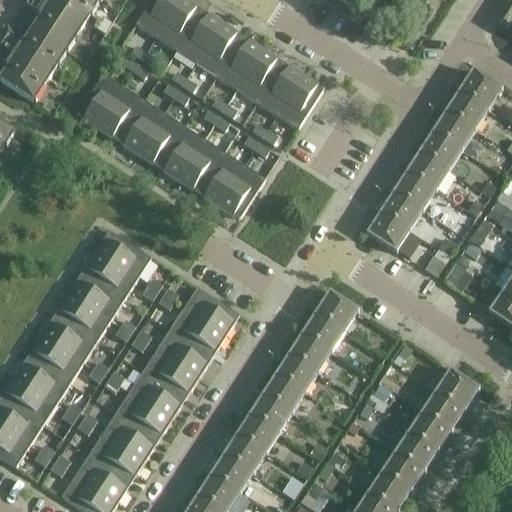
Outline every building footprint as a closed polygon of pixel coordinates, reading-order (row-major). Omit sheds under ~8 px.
[(33,34),(67,56),(99,5),(91,0),(32,0),(31,1),(29,0),(26,0),(19,12),(28,18),(31,14),(42,20),(33,34)] [(156,43),(183,1),(180,0),(154,0),(135,29),(156,43)] [(176,56),(201,17),(196,13),(197,11),(183,1),(156,43),(176,56)] [(511,6),(496,32),(511,42),(511,6)] [(196,69),(223,27),(208,18),(207,20),(201,17),(176,56),(196,69)] [(216,82),(241,43),(236,39),(238,37),(223,27),(196,69),(216,82)] [(67,56),(33,34),(25,47),(14,40),(17,36),(7,30),(0,40),(0,43),(3,45),(0,49),(0,64),(9,71),(1,83),(0,82),(0,84),(35,107),(36,106),(35,105),(67,56)] [(236,95),(263,53),(249,44),(247,47),(241,43),(216,82),(236,95)] [(136,50),(131,58),(142,65),(147,57),(136,50)] [(256,108),(282,69),(276,65),(278,63),(263,53),(236,95),(256,108)] [(147,57),(142,65),(152,72),(157,64),(147,57)] [(134,77),(139,69),(128,62),(123,70),(134,77)] [(139,69),(134,77),(144,84),(149,76),(139,69)] [(277,121),(303,79),(289,70),(287,73),(282,69),(256,108),(277,121)] [(176,76),(171,84),(182,91),(187,83),(176,76)] [(460,97),(487,115),(500,95),(501,96),(502,94),(473,76),(472,77),(473,77),(460,97)] [(124,92),(103,79),(78,118),(84,121),(83,124),(97,133),(124,92)] [(297,134),(323,95),(316,92),(318,89),(303,79),(277,121),(297,134)] [(187,83),(182,91),(192,98),(197,90),(187,83)] [(174,103),(179,96),(168,89),(163,97),(174,103)] [(124,92),(97,133),(112,143),(114,140),(119,144),(144,105),(124,92)] [(179,96),(174,103),(184,110),(189,102),(179,96)] [(487,115),(460,97),(447,117),(474,135),(487,115)] [(217,102),(212,110),(222,117),(227,109),(217,102)] [(144,105),(119,144),(125,148),(123,150),(138,159),(164,118),(144,105)] [(227,109),(222,117),(233,124),(238,116),(227,109)] [(209,115),(204,123),(214,129),(219,122),(209,115)] [(474,135),(447,117),(434,137),(461,155),(474,135)] [(164,118),(138,159),(152,169),(154,166),(159,170),(184,131),(164,118)] [(219,122),(214,129),(225,136),(230,128),(219,122)] [(0,158),(13,138),(15,138),(16,137),(0,127),(0,158)] [(257,128),(252,136),(262,143),(267,135),(257,128)] [(184,131),(159,170),(165,174),(163,176),(178,186),(205,144),(184,131)] [(267,135),(262,143),(273,150),(278,142),(267,135)] [(461,155),(434,137),(421,157),(448,175),(461,155)] [(254,155),(259,148),(249,141),(244,149),(254,155)] [(205,144),(178,186),(193,195),(194,193),(200,196),(225,157),(205,144)] [(259,148),(254,155),(265,162),(270,154),(259,148)] [(225,157),(200,196),(205,200),(204,202),(218,212),(245,170),(225,157)] [(448,175),(421,157),(408,178),(435,195),(448,175)] [(240,223),(266,184),(245,170),(218,212),(233,221),(234,219),(240,223)] [(435,195),(408,178),(395,198),(422,215),(435,195)] [(487,186),(481,195),(491,202),(497,192),(487,186)] [(503,197),(509,201),(511,196),(511,186),(510,186),(503,197)] [(422,215),(395,198),(382,218),(409,235),(422,215)] [(475,204),(469,214),(478,219),(484,209),(475,204)] [(505,213),(496,207),(488,220),(497,225),(505,213)] [(409,235),(382,218),(369,238),(368,237),(368,238),(397,257),(398,256),(396,255),(409,235)] [(461,225),(455,235),(463,240),(469,230),(461,225)] [(483,226),(476,238),(484,243),(491,231),(483,226)] [(95,257),(137,285),(151,263),(109,235),(95,257)] [(437,253),(450,262),(458,250),(450,244),(449,245),(445,242),(437,253)] [(465,256),(475,263),(481,254),(471,247),(465,256)] [(450,262),(437,253),(437,254),(438,254),(425,274),(438,282),(450,262)] [(81,278),(124,305),(137,285),(95,257),(81,278)] [(456,267),(446,283),(455,289),(463,276),(465,273),(456,267)] [(68,298),(111,326),(124,305),(81,278),(68,298)] [(163,291),(152,284),(147,291),(158,298),(163,291)] [(142,299),(153,306),(158,298),(147,291),(142,299)] [(183,314),(226,342),(240,320),(197,292),(183,314)] [(178,301),(168,294),(163,301),(174,308),(178,301)] [(329,297),(329,298),(328,298),(330,299),(317,319),(344,336),(357,317),(358,317),(358,316),(329,297)] [(511,301),(504,297),(491,316),(490,315),(489,316),(511,331),(511,301)] [(54,319),(97,347),(111,326),(68,298),(54,319)] [(158,309),(169,316),(174,308),(163,301),(158,309)] [(226,342),(183,314),(170,335),(212,362),(226,342)] [(41,340),(84,368),(97,347),(54,319),(41,340)] [(344,336),(317,319),(304,339),(331,357),(344,336)] [(135,332),(125,326),(120,332),(131,339),(135,332)] [(115,341),(126,348),(131,339),(120,332),(115,341)] [(212,362),(170,335),(156,356),(199,383),(212,362)] [(151,343),(141,336),(136,343),(147,349),(151,343)] [(331,357),(304,339),(291,359),(318,377),(331,357)] [(27,361),(70,388),(84,368),(41,340),(27,361)] [(131,351),(141,358),(147,349),(136,343),(131,351)] [(406,364),(413,354),(405,349),(399,359),(406,364)] [(199,383),(156,356),(143,376),(185,404),(199,383)] [(318,377),(291,359),(278,379),(305,397),(318,377)] [(14,382),(57,409),(70,388),(27,361),(14,382)] [(108,374),(98,367),(93,374),(104,381),(108,374)] [(88,382),(98,389),(104,381),(93,374),(88,382)] [(449,377),(450,377),(437,397),(464,415),(477,395),(478,396),(479,395),(450,375),(449,377)] [(185,404),(143,376),(129,397),(172,425),(185,404)] [(124,384),(113,378),(109,384),(120,391),(124,384)] [(305,397),(278,379),(265,399),(292,417),(305,397)] [(1,402),(43,430),(57,409),(14,382),(1,402)] [(104,393),(114,400),(120,391),(109,384),(104,393)] [(380,404),(388,393),(379,387),(372,398),(380,404)] [(172,425),(129,397),(116,418),(158,446),(172,425)] [(424,417),(451,435),(464,415),(437,397),(424,417)] [(292,417),(265,399),(251,419),(279,437),(292,417)] [(0,403),(0,431),(30,451),(43,430),(1,402),(0,403)] [(374,413),(366,408),(359,419),(367,424),(374,413)] [(81,416),(71,409),(66,416),(77,422),(81,416)] [(61,424),(71,431),(77,422),(66,416),(61,424)] [(410,437),(437,455),(451,435),(424,417),(410,437)] [(158,446),(116,418),(102,439),(145,466),(158,446)] [(97,426),(86,419),(82,426),(93,433),(97,426)] [(279,437),(251,419),(238,440),(266,457),(279,437)] [(77,434),(87,441),(93,433),(82,426),(77,434)] [(352,428),(347,434),(355,439),(360,432),(352,427),(352,428)] [(30,451),(0,431),(0,462),(16,472),(30,451)] [(397,457),(424,475),(437,455),(410,437),(397,457)] [(145,466),(102,439),(89,460),(131,487),(145,466)] [(266,457),(238,440),(225,460),(253,477),(266,457)] [(316,448),(310,458),(319,464),(326,454),(316,448)] [(54,458),(43,451),(39,457),(50,464),(54,458)] [(34,466),(44,473),(50,464),(39,457),(34,466)] [(334,457),(328,467),(335,472),(336,473),(343,463),(334,457)] [(384,477),(411,495),(424,475),(397,457),(384,477)] [(131,487),(89,460),(75,480),(118,508),(131,487)] [(253,477),(225,460),(212,480),(239,497),(253,477)] [(70,468),(59,461),(55,467),(66,474),(70,468)] [(302,465),(295,477),(306,483),(313,472),(303,466),(302,465)] [(49,476),(60,483),(66,474),(55,467),(49,476)] [(370,496),(393,511),(398,511),(411,495),(384,477),(370,496)] [(115,511),(118,508),(75,480),(61,502),(77,511),(115,511)] [(230,511),(239,497),(212,480),(199,500),(217,511),(230,511)] [(308,495),(306,498),(315,504),(323,493),(314,486),(308,495)] [(359,511),(393,511),(370,496),(359,511)] [(217,511),(199,500),(191,511),(217,511)]
